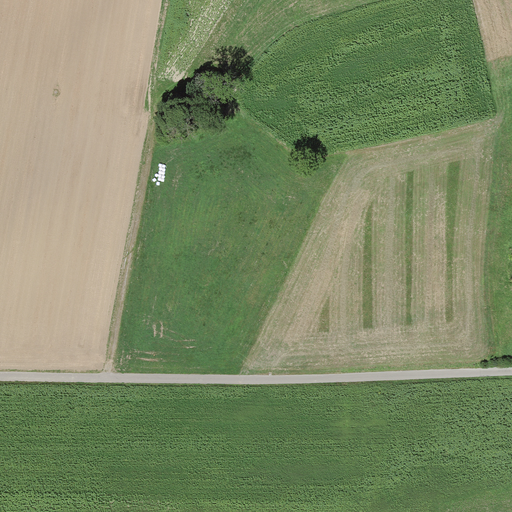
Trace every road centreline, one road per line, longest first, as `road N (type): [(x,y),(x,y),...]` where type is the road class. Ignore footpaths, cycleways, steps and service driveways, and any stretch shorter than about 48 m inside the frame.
road 1 (unclassified): [(511,369),(247,381),(0,378)]
road 2 (track): [(152,133),(106,379)]
